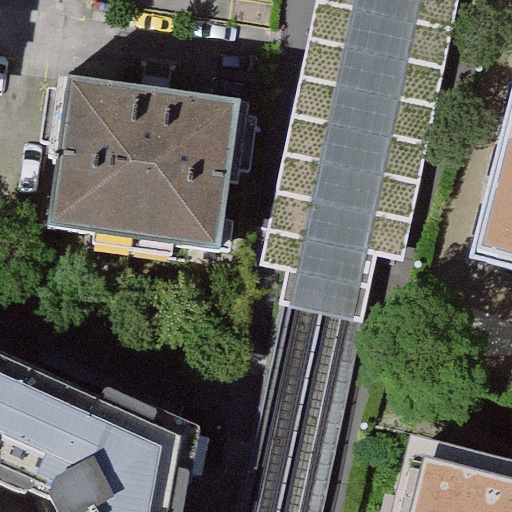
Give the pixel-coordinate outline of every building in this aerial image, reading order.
[(292,270),(285,303),(304,307),(340,315),(364,320),(379,250),(406,256),(438,109),(461,0),(322,0),(298,112),(265,264),(292,270)] [(240,104),(74,81),(52,233),(219,256),(240,104)] [(511,146),(484,263),(511,269),(511,146)] [(0,452),(39,370),(0,352),(0,452)] [(59,511),(180,511),(193,437),(39,370),(0,452),(0,470),(48,491),(59,511)] [(511,511),(511,470),(425,448),(409,511),(511,511)]
